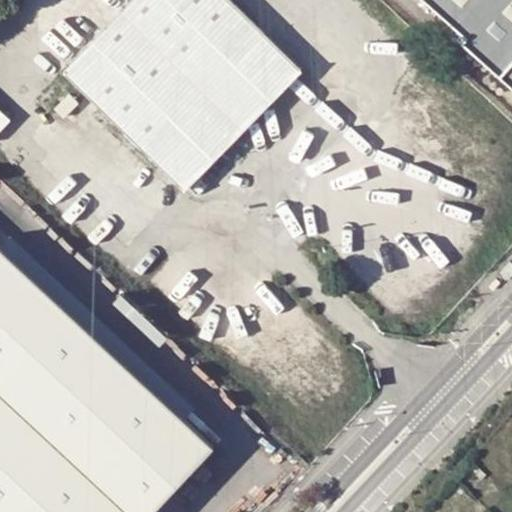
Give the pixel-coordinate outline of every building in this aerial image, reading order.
[(232,0),(134,0),(66,71),(187,188),(303,67),(232,0)] [(511,0),(420,0),(511,83),(511,0)] [(70,93),(57,108),(65,115),(78,101),(70,93)] [(0,131),(12,118),(0,106),(0,131)] [(0,511),(142,511),(208,439),(0,243),(0,511)] [(511,276),(511,263),(510,262),(499,274),(508,281),(511,276)] [(469,467),(482,480),(487,475),(471,459),(466,464),(469,467)]
